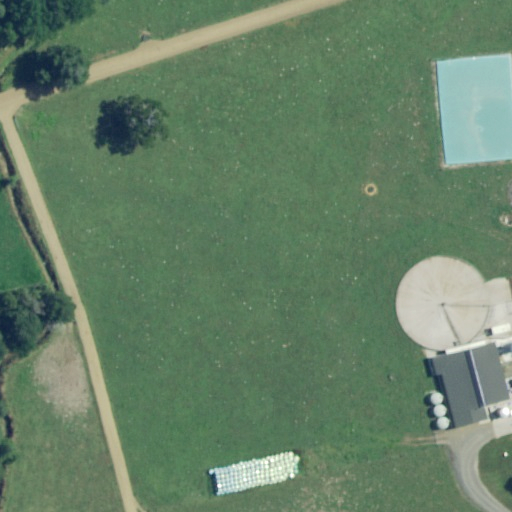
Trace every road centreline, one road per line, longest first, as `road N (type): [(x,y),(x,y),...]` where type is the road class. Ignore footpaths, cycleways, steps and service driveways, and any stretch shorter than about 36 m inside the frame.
road 1 (track): [(127,511),(64,278),(7,124),(0,123)]
road 2 (track): [(0,111),(333,0)]
